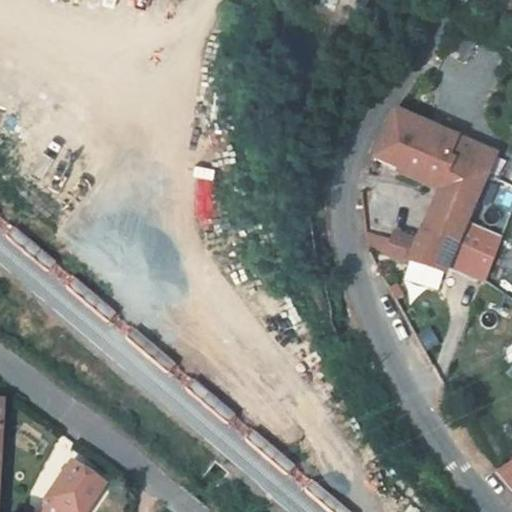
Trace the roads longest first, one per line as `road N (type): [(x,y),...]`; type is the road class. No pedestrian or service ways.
road 1 (residential): [(493,511),(427,426),(354,263),(348,224),(365,129),(452,0)]
road 2 (unknown): [(283,383),(194,220),(177,150),(181,92),(218,0)]
road 3 (residential): [(0,359),(195,511)]
